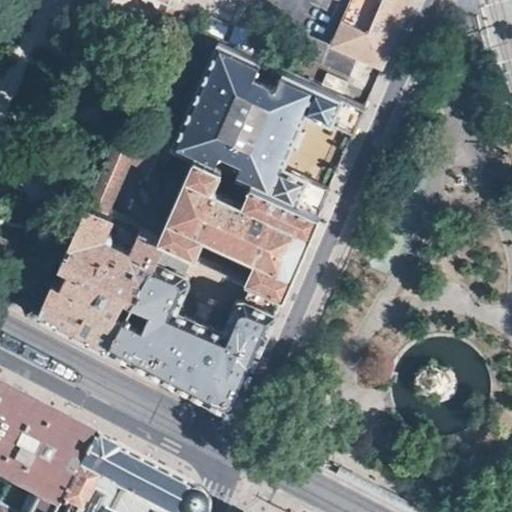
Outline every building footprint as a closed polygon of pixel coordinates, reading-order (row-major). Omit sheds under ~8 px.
[(411,0),(350,0),(331,43),(383,65),(401,25),(411,0)] [(355,130),(366,104),(353,97),(218,39),(174,144),(176,145),(194,153),(320,211),(332,183),(284,162),(308,108),(355,130)] [(351,80),(330,71),(325,83),(346,92),(351,80)] [(366,104),(373,89),(358,82),(353,97),(366,104)] [(121,120),(87,201),(107,210),(130,156),(149,165),(161,138),(121,120)] [(303,252),(320,211),(194,153),(168,214),(159,234),(164,236),(194,250),(195,251),(204,232),(253,256),(245,274),(252,277),(285,292),(303,252)] [(87,201),(40,311),(78,330),(109,345),(154,256),(164,236),(159,234),(140,226),(132,246),(114,237),(117,232),(109,227),(115,214),(107,210),(87,201)] [(164,236),(154,256),(184,269),(194,250),(164,236)] [(260,349),(285,292),(252,277),(244,297),(237,296),(224,327),(178,307),(184,292),(190,277),(190,274),(190,272),(188,271),(184,269),(154,256),(109,345),(173,378),(220,403),(221,403),(229,407),(231,408),(233,407),(235,406),(238,402),(259,352),(260,349)] [(71,458),(87,429),(19,394),(0,384),(0,474),(5,477),(0,486),(0,492),(37,511),(42,511),(51,497),(53,498),(60,485),(58,484),(66,468),(56,464),(61,454),(71,458)] [(87,429),(71,458),(66,468),(58,484),(60,485),(69,490),(58,509),(59,511),(192,511),(193,511),(194,510),(197,507),(199,503),(199,500),(198,495),(197,491),(195,488),(192,485),(189,483),(187,482),(184,482),(181,482),(183,479),(133,452),(87,429)] [(343,463),(340,470),(366,483),(370,476),(343,463)] [(441,511),(419,501),(416,507),(424,511),(441,511)]
